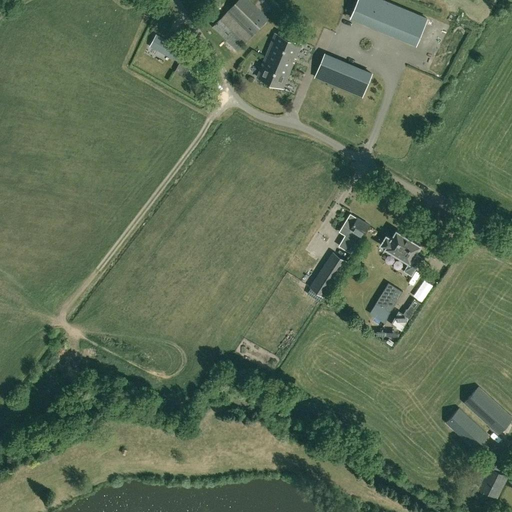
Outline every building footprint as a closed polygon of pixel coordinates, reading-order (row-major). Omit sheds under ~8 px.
[(269,17),(250,0),(237,0),(228,9),(252,34),(269,17)] [(357,0),(352,14),(418,41),(428,19),(382,0),(357,0)] [(214,25),(238,48),(252,34),(228,10),(214,25)] [(301,43),(276,33),(266,58),(290,68),(301,43)] [(194,68),(202,53),(196,50),(194,55),(156,35),(150,46),(194,68)] [(362,95),(372,73),(325,54),(316,76),(362,95)] [(266,58),(258,77),(283,87),(290,68),(266,58)] [(357,216),(350,212),(340,231),(349,236),(348,237),(358,243),(370,223),(357,216)] [(416,252),(421,244),(397,230),(392,238),(387,235),(381,243),(409,261),(404,269),(412,274),(422,257),(416,252)] [(325,296),(348,261),(333,251),(310,286),(325,296)] [(376,302),(390,311),(402,291),(388,282),(376,302)] [(414,298),(404,313),(411,318),(421,303),(414,298)] [(409,317),(399,310),(391,323),(401,330),(409,317)] [(511,417),(479,386),(464,402),(498,433),(511,417)] [(475,448),(488,434),(459,407),(446,421),(475,448)] [(491,456),(487,465),(490,467),(479,487),(495,495),(502,482),(503,482),(507,475),(499,471),(503,462),(491,456)]
